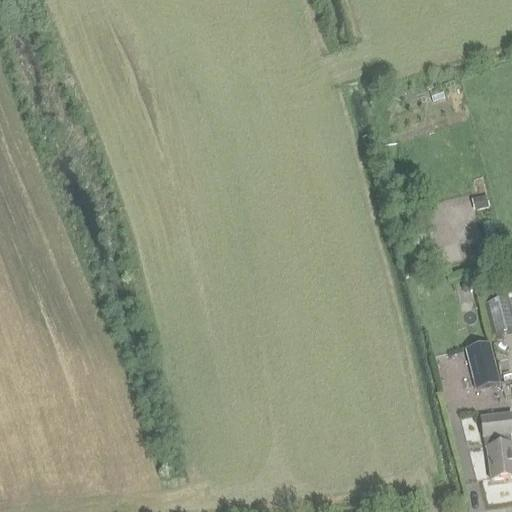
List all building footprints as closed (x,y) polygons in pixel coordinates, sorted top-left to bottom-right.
[(475,200),(477,212),(487,210),(485,198),(475,200)] [(499,252),(479,258),(482,270),(502,264),(499,252)] [(503,302),(497,277),(476,283),(483,308),(491,340),(511,334),(511,316),(508,301),(503,302)] [(463,284),(461,287),(462,292),(466,294),(470,293),(472,289),(471,285),(467,283),(463,284)] [(499,386),(489,345),(464,351),(475,392),(499,386)] [(511,419),(481,424),(483,442),(488,441),(490,452),(488,452),(492,484),(511,481),(511,448),(511,449),(510,439),(511,438),(511,419)]
